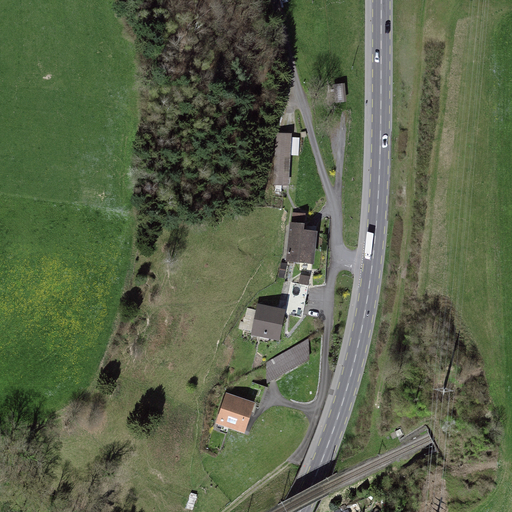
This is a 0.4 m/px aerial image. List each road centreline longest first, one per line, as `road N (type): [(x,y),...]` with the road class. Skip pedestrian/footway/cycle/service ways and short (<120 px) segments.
road 1 (unclassified): [(372,263),(334,259),(332,202),(271,0)]
road 2 (secondary): [(372,263),(381,0)]
road 3 (secondary): [(299,511),(351,374),(372,263)]
